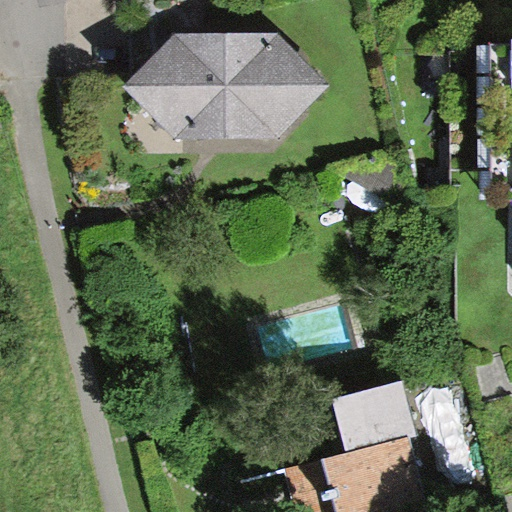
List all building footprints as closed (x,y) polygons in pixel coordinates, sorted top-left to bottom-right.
[(276,0),(125,0),(124,86),(172,140),(279,138),(328,86),(278,31),(276,0)] [(511,37),(497,37),(501,200),(511,200),(511,37)] [(0,127),(10,126),(0,83),(0,127)] [(345,448),(418,430),(405,380),(332,398),(345,448)] [(296,511),(431,511),(411,435),(285,468),(296,511)]
